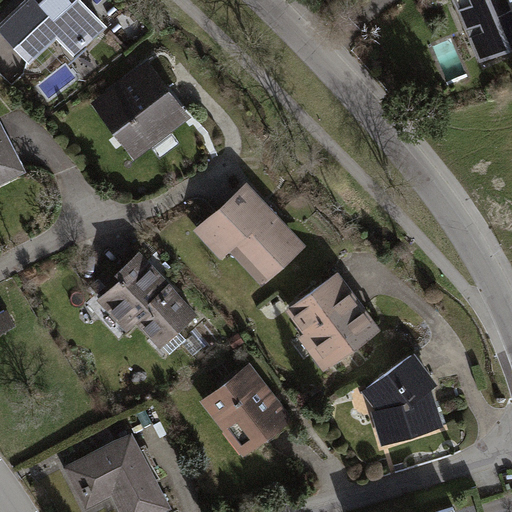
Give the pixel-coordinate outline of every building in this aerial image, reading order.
[(80,0),(23,0),(0,21),(0,32),(29,64),(57,38),(74,57),(106,28),(80,0)] [(511,0),(453,0),(479,62),(511,48),(511,0)] [(82,81),(103,68),(93,51),(72,64),(82,81)] [(148,59),(91,104),(136,161),(193,117),(148,59)] [(0,120),(0,184),(28,172),(1,120),(0,120)] [(245,181),(195,230),(222,257),(231,249),(265,285),(307,244),(245,181)] [(200,316),(139,250),(115,273),(120,279),(97,301),(126,332),(136,324),(161,352),(200,316)] [(338,272),(286,310),(303,333),(297,336),(324,372),(381,329),(338,272)] [(439,384),(415,352),(362,392),(377,410),(372,412),(382,446),(445,427),(433,389),(439,384)] [(249,362),(200,401),(244,457),(293,418),(249,362)] [(132,432),(63,468),(86,511),(112,497),(119,511),(163,511),(172,508),(132,432)]
